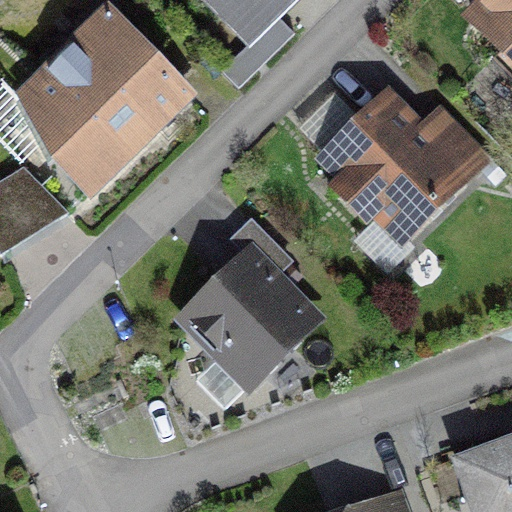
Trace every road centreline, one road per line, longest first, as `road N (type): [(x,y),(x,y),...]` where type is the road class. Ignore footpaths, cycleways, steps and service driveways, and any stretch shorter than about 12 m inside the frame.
road 1 (residential): [(81,511),(12,368),(32,332),(400,0)]
road 2 (residential): [(106,511),(511,356)]
